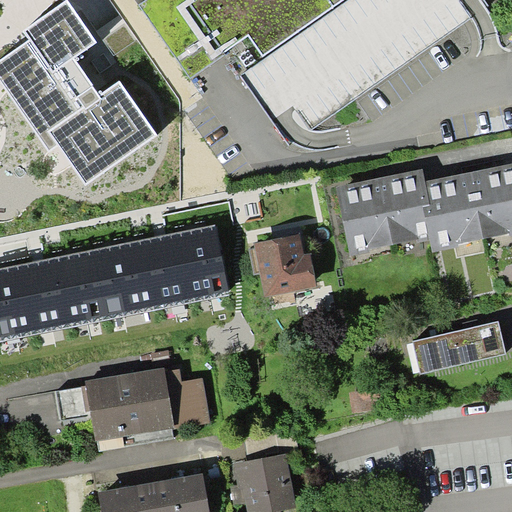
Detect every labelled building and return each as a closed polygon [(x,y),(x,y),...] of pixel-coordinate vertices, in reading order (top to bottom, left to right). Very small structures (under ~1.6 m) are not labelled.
[(68,0),(23,31),(29,40),(0,60),(0,79),(49,151),(59,144),(86,184),(157,134),(120,81),(100,94),(75,57),(97,42),(68,0)] [(143,0),(139,3),(190,78),(249,36),(264,56),(343,0),(143,0)] [(485,7),(480,0),(351,0),(263,63),(240,80),(290,149),(306,137),(481,10),(485,7)] [(511,163),(426,182),(431,205),(424,207),(431,240),(433,252),(459,247),(458,244),(509,233),(510,237),(511,236),(511,163)] [(423,169),(337,187),(352,256),(371,252),(370,249),(417,240),(418,243),(431,240),(424,207),(431,205),(426,182),(423,169)] [(0,268),(0,336),(230,292),(216,224),(0,268)] [(294,291),(318,287),(311,253),(305,254),(300,233),(254,242),(255,248),(260,274),(265,297),(275,296),(294,291)] [(260,274),(255,248),(250,249),(255,275),(260,274)] [(296,301),(294,291),(275,296),(277,305),(296,301)] [(420,374),(506,352),(498,320),(412,342),(420,374)] [(164,367),(85,380),(86,385),(81,386),(85,412),(90,411),(95,441),(98,441),(172,427),(174,427),(174,429),(210,423),(202,378),(182,382),(179,369),(165,372),(164,367)] [(381,388),(350,393),(353,413),(384,408),(381,388)] [(174,437),(172,427),(98,441),(99,451),(174,437)] [(286,453),(233,462),(237,484),(231,486),(234,505),(245,503),(247,511),(270,511),(296,508),(286,453)] [(151,483),(156,511),(209,511),(203,473),(151,483)] [(156,511),(151,483),(98,493),(101,511),(156,511)]
